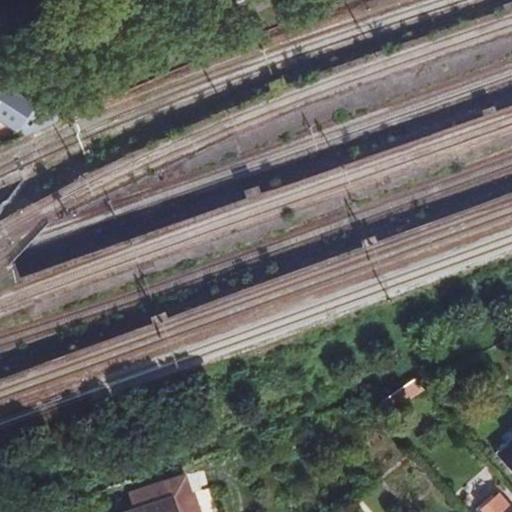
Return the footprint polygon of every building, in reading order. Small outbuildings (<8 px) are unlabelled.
[(0,125),(23,138),(62,121),(33,105),(16,94),(4,85),(0,91),(0,125)] [(416,379),(373,408),(382,418),(424,388),(416,379)] [(511,443),(498,455),(511,471),(511,443)] [(441,486),(462,511),(473,511),(487,500),(460,469),(441,486)] [(143,486),(148,504),(171,497),(189,491),(183,473),(143,486)] [(128,491),(134,509),(148,504),(143,486),(128,491)] [(189,491),(171,497),(175,511),(199,511),(192,490),(189,491)] [(134,509),(124,511),(175,511),(171,497),(148,504),(134,509)]
